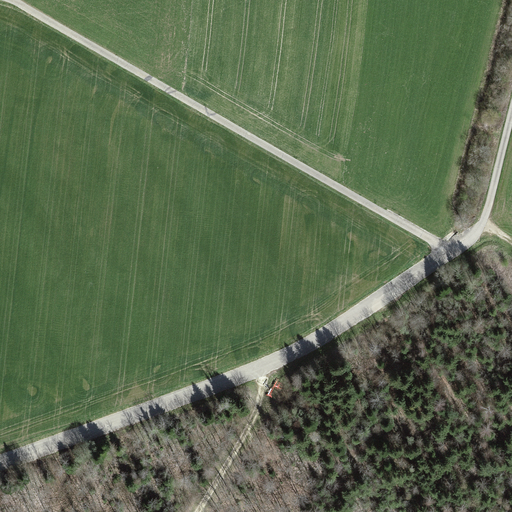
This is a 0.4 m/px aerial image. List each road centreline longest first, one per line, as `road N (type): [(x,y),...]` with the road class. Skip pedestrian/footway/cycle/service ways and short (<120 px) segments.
road 1 (track): [(5,0),(446,253),(263,367),(0,459)]
road 2 (unclassified): [(446,253),(483,223),(511,115)]
road 3 (track): [(263,367),(257,408),(201,511)]
